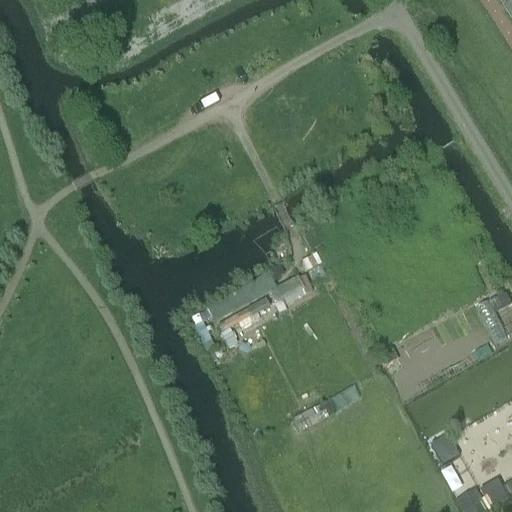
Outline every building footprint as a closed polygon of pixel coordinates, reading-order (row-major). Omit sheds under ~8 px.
[(314,255),(300,263),(306,273),(320,265),(314,255)] [(268,292),(274,289),(267,275),(204,309),(212,323),(268,292)] [(304,277),(296,281),(295,278),(274,289),(268,292),(275,305),(280,302),(297,293),(300,298),(311,293),(304,277)] [(505,296),(489,305),(494,314),(510,306),(505,296)] [(275,305),(273,306),(278,316),(285,312),(280,302),(275,305)] [(245,311),(216,327),(228,350),(236,346),(227,331),(264,310),(261,304),(246,312),(245,311)] [(214,350),(197,317),(190,320),(193,327),(191,328),(205,354),(214,350)] [(298,432),(326,417),(320,404),(291,419),(298,432)] [(446,437),(429,446),(440,466),(457,457),(446,437)] [(496,482),(478,492),(489,511),(506,501),(496,482)] [(485,511),(474,491),(455,502),(460,511),(485,511)]
